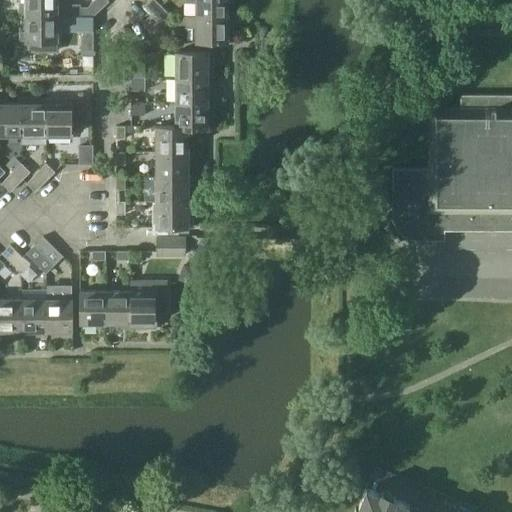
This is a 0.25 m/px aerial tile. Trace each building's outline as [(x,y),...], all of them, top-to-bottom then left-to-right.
[(25,16),(57,15),(57,2),(66,2),(65,0),(20,0),(20,16),(25,16)] [(108,0),(94,0),(87,7),(81,7),(81,15),(83,15),(93,15),(109,0),(108,0)] [(149,0),(144,6),(152,14),(163,25),(172,16),(154,0),(149,0)] [(197,3),(197,16),(228,16),(228,15),(228,2),(233,2),(233,0),(185,0),(185,3),(197,3)] [(171,33),(163,25),(152,14),(144,22),(163,41),(171,33)] [(436,26),(436,14),(416,14),(416,26),(436,26)] [(65,15),(57,15),(25,16),(25,31),(21,31),(21,41),(25,41),(29,41),(29,51),(57,51),(57,41),(65,41),(65,15)] [(228,16),(197,16),(185,16),(185,28),(196,28),(196,42),(228,42),(228,41),(233,41),(233,15),(228,15),(228,16)] [(176,51),(176,78),(208,77),(213,77),(213,51),(176,51)] [(131,78),(146,78),(146,52),(131,52),(131,78)] [(92,56),(83,56),(83,66),(93,66),(92,56)] [(208,77),(176,78),(176,103),(213,102),(213,77),(208,77)] [(146,90),(146,78),(131,78),(131,90),(146,90)] [(511,94),(461,94),(461,108),(431,108),(431,168),(393,168),(393,215),(393,218),(394,221),(395,223),(396,226),(397,228),(399,231),(400,233),(403,235),(405,236),(407,238),(410,239),(413,240),(415,240),(418,240),(421,240),(445,240),(445,230),(511,230),(511,94)] [(47,135),(46,104),(46,98),(21,98),(21,103),(22,136),(22,144),(47,144),(47,135)] [(72,98),(46,98),(46,104),(47,135),(72,135),(72,130),(83,130),(83,111),(72,111),(72,103),(72,98)] [(0,135),(22,136),(21,103),(6,103),(6,99),(0,99),(0,135)] [(213,128),(213,102),(176,103),(176,127),(176,128),(192,128),(213,128)] [(131,103),(131,115),(145,115),(145,103),(131,103)] [(117,127),(117,139),(125,139),(125,127),(117,127)] [(176,128),(176,127),(157,127),(157,152),(188,152),(188,151),(188,136),(192,136),(192,128),(176,128)] [(188,152),(157,152),(157,177),(188,177),(188,176),(188,162),(193,162),(193,151),(188,151),(188,152)] [(125,152),(117,152),(117,165),(125,165),(125,152)] [(6,164),(14,172),(22,164),(14,156),(6,164)] [(14,172),(2,183),(10,191),(30,172),(22,164),(14,172)] [(47,164),(27,183),(35,191),(55,172),(47,164)] [(188,202),(188,201),(188,186),(193,186),(193,176),(188,176),(188,177),(157,177),(144,177),(144,202),(156,202),(188,202)] [(125,177),(117,177),(117,189),(125,190),(125,177)] [(193,201),(188,201),(188,202),(156,202),(156,227),(188,227),(193,227),(193,201)] [(125,202),(117,202),(117,214),(126,214),(125,202)] [(192,242),(207,248),(208,246),(208,237),(196,237),(196,235),(192,235),(192,242)] [(43,237),(35,245),(55,265),(63,257),(43,237)] [(185,255),(185,237),(157,237),(157,255),(185,255)] [(11,245),(2,254),(22,273),(30,265),(11,245)] [(47,273),(55,265),(35,245),(27,253),(47,273)] [(106,251),(93,251),(93,259),(105,260),(106,251)] [(130,251),(118,251),(118,260),(130,260),(130,251)] [(184,265),(179,279),(193,284),(198,270),(184,265)] [(167,301),(167,281),(130,280),(130,291),(130,328),(156,328),(156,323),(156,301),(167,301)] [(106,323),(106,291),(80,291),(80,323),(96,323),(96,327),(106,327),(106,323)] [(106,291),(106,323),(120,323),(120,328),(130,328),(130,291),(106,291)] [(21,299),(0,298),(0,336),(22,336),(22,331),(21,331),(21,299)] [(46,299),(21,299),(21,331),(22,331),(37,331),(37,335),(47,335),(47,331),(46,299)] [(72,299),(46,299),(47,331),(61,331),(61,335),(72,335),(72,331),(72,299)] [(427,511),(426,511),(411,511),(408,511),(410,505),(395,499),(396,497),(382,491),(381,493),(366,488),(358,508),(356,507),(353,511),(427,511)]
